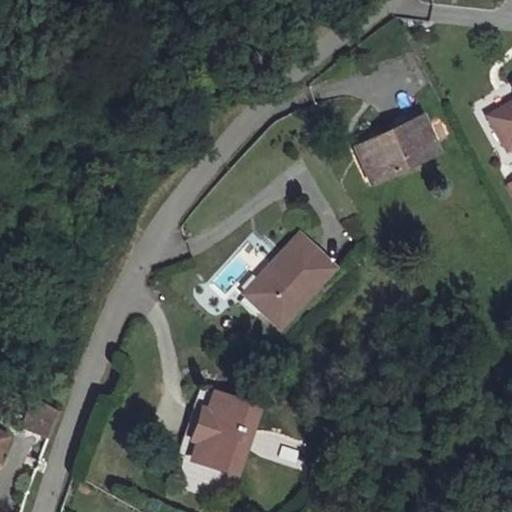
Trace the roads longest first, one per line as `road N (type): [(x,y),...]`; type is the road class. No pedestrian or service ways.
road 1 (unclassified): [(394,0),(296,74),(203,169),(119,303),(43,511)]
road 2 (unknown): [(389,3),(511,25)]
